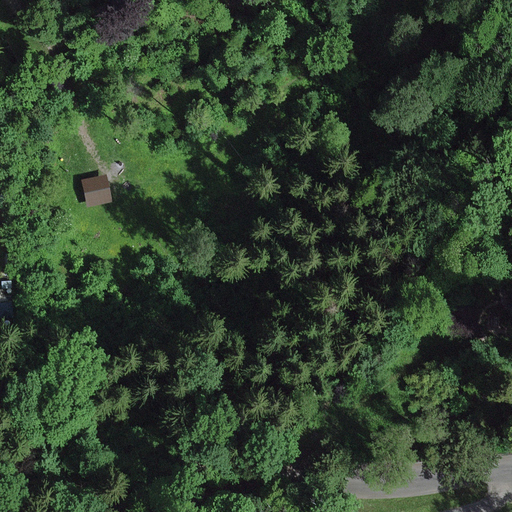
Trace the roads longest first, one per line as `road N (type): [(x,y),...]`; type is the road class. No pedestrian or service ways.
road 1 (unclassified): [(175,511),(303,476),(511,458)]
road 2 (track): [(11,0),(57,67),(110,173)]
